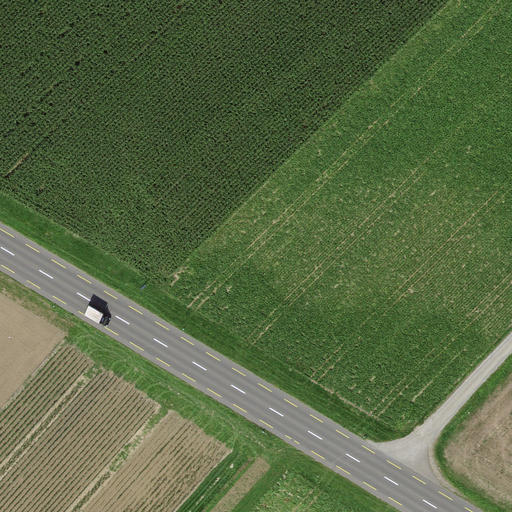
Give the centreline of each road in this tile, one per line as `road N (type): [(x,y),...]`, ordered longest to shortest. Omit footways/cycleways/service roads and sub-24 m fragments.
road 1 (primary): [(443,511),(0,246)]
road 2 (track): [(511,346),(383,476)]
